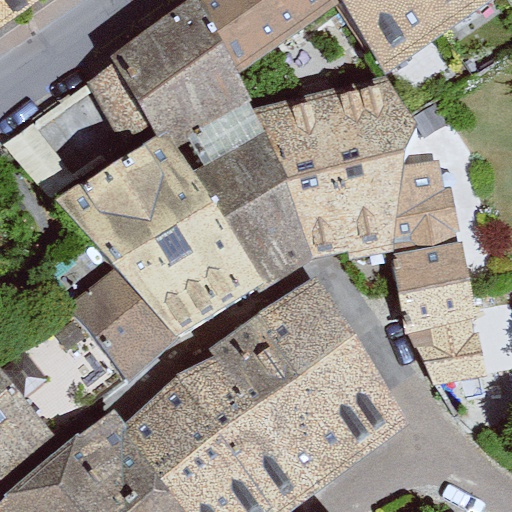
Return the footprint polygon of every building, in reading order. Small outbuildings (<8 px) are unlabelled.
[(0,0),(0,6),(7,16),(29,0),(0,0)] [(352,21),(337,0),(220,0),(212,8),(91,103),(143,160),(73,210),(130,276),(78,322),(137,387),(281,289),(342,254),(408,261),(431,384),(493,365),(423,92),(272,115),(258,83),(352,21)] [(506,0),(337,0),(352,21),(391,78),(506,0)] [(35,511),(318,511),(427,438),(324,298),(35,511)] [(0,489),(62,437),(40,409),(65,385),(28,357),(0,378),(0,489)]
